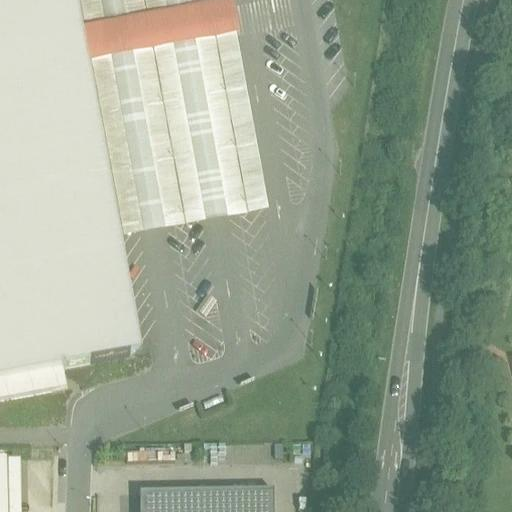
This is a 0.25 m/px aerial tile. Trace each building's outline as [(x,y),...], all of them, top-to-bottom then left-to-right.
[(66,0),(0,0),(0,383),(49,375),(132,359),(66,0)] [(229,0),(78,0),(124,243),(269,216),(229,0)] [(218,305),(208,299),(197,315),(206,321),(218,305)] [(49,375),(0,383),(0,403),(52,394),(49,375)] [(11,511),(10,463),(0,462),(0,511),(11,511)] [(274,511),(275,494),(141,496),(141,511),(274,511)]
